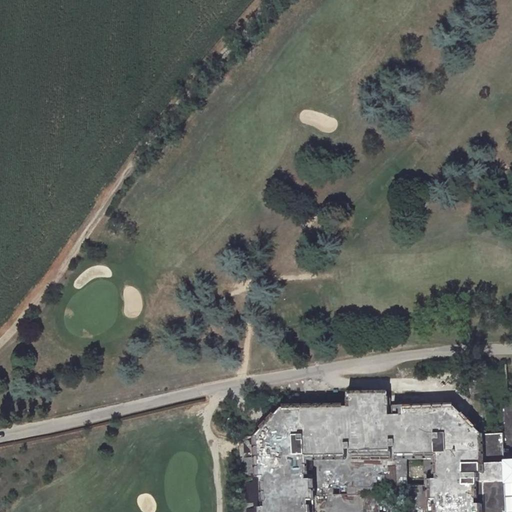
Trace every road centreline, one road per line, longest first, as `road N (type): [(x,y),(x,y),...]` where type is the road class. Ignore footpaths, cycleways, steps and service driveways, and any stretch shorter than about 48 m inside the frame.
road 1 (unclassified): [(0,437),(324,368),(511,348)]
road 2 (track): [(0,343),(165,117),(272,0)]
